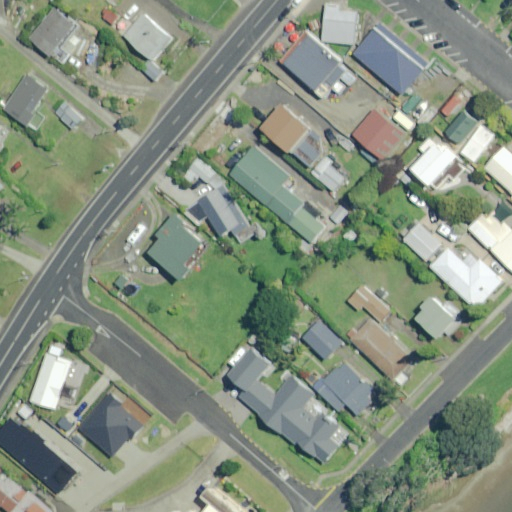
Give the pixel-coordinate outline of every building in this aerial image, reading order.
[(82,25),(57,6),(33,40),(66,64),(83,41),(74,35),(82,25)] [(121,17),(110,9),(104,16),(116,24),(121,17)] [(175,39),(144,13),(125,36),(156,61),(175,39)] [(358,25),(326,20),(323,41),(355,46),(358,25)] [(382,24),(356,53),(404,95),(430,66),(382,24)] [(344,62),(310,34),(285,64),(318,92),(344,62)] [(165,73),(152,60),(144,69),(157,82),(165,73)] [(53,89),(29,75),(7,111),(40,131),(49,117),(39,112),(53,89)] [(86,119),(67,102),(57,113),(76,130),(86,119)] [(324,136),(287,105),(267,129),(313,169),(327,153),(324,136)] [(379,110),(355,137),(384,162),(408,135),(379,110)] [(483,123),(467,111),(462,118),(458,114),(445,130),(465,146),(483,123)] [(498,136),(484,125),(463,153),(477,164),(498,136)] [(469,170),(459,160),(462,157),(451,147),(447,151),(431,137),(421,148),(429,156),(416,171),(433,187),(437,183),(442,187),(451,177),(457,183),(469,170)] [(252,215),(227,175),(229,172),(199,147),(185,164),(210,185),(187,200),(197,216),(204,212),(214,227),(220,223),(224,229),(236,222),(244,234),(259,225),(262,230),(270,225),(261,210),(252,215)] [(319,220),(325,214),(310,202),(308,204),(286,186),(293,178),(255,147),(232,176),(305,237),(306,236),(315,243),(328,228),(319,220)] [(511,151),(507,147),(487,169),(511,190),(511,201),(511,151)] [(351,213),(342,206),(332,217),(340,225),(351,213)] [(511,227),(496,212),(489,218),(485,214),(471,229),(511,267),(511,227)] [(179,213),(158,240),(160,241),(151,253),(186,281),(213,247),(189,228),(186,226),(190,221),(179,213)] [(445,245),(423,224),(407,240),(429,261),(445,245)] [(474,269),(451,248),(434,267),(480,310),(506,281),(482,260),(474,269)] [(393,312),(365,286),(351,301),(361,311),(366,306),(384,322),(393,312)] [(447,308),(434,297),(425,308),(427,309),(419,319),(443,338),(448,332),(454,336),(467,320),(449,305),(447,308)] [(380,325),(382,323),(375,317),(373,319),(353,341),(403,388),(411,379),(404,373),(416,360),(398,343),(400,341),(394,335),(392,337),(380,325)] [(344,344),(327,327),(312,343),(328,359),(344,344)] [(318,395),(295,375),(292,373),(275,392),(262,381),(276,366),(256,348),(232,376),(248,390),(242,397),(284,434),(287,431),(325,465),(352,436),(326,412),(320,419),(307,407),(318,395)] [(377,390),(342,359),(316,388),(341,411),(347,404),(361,416),(374,401),(371,398),(377,390)] [(244,511),(216,489),(207,499),(213,503),(205,511),(195,511),(244,511)]
